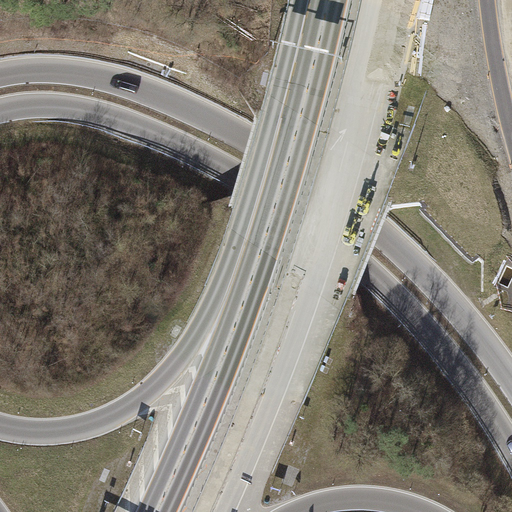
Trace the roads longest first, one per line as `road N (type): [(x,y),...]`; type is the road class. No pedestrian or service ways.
road 1 (primary): [(0,110),(59,104),(112,116),(261,188),(334,238),(414,313),(511,447)]
road 2 (motorway): [(511,379),(381,230),(263,146),(161,95),(95,75),(0,74)]
road 3 (motorway): [(216,511),(306,282),(383,0)]
road 4 (primary): [(277,170),(210,314),(160,381),(122,410),(80,427),(0,426)]
road 5 (motorway): [(277,170),(245,291),(156,511)]
road 6 (primary): [(318,0),(277,170)]
road 7 (motorway): [(295,511),(347,498),(426,511)]
